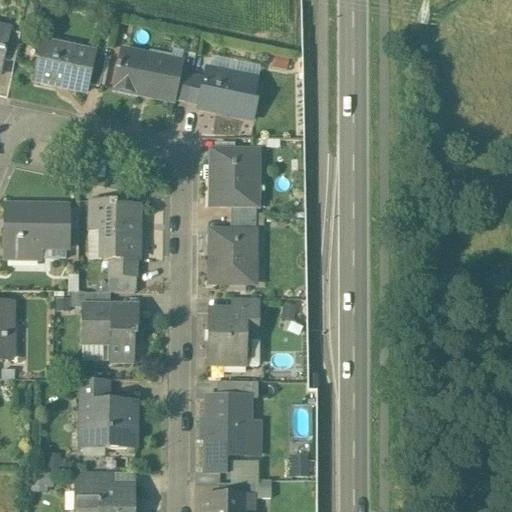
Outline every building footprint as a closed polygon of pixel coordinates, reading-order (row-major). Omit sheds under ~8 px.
[(20,35),(8,32),(2,61),(14,64),(20,35)] [(94,55),(42,44),(33,83),(85,94),(87,86),(94,55)] [(157,61),(121,53),(118,67),(116,66),(115,72),(117,72),(113,92),(134,97),(134,95),(172,103),(172,101),(178,75),(180,68),(157,63),(157,61)] [(105,57),(94,55),(87,86),(99,88),(105,57)] [(255,82),(204,71),(202,80),(197,106),(196,109),(251,121),(255,103),(251,102),(255,82)] [(178,75),(172,101),(185,103),(190,78),(178,75)] [(202,80),(190,78),(185,103),(197,106),(202,80)] [(257,154),(210,153),(209,210),(230,210),(255,210),(255,208),(246,208),(247,182),(256,182),(257,154)] [(115,204),(90,203),(90,233),(101,233),(101,261),(110,261),(135,262),(136,261),(137,208),(115,207),(115,204)] [(65,210),(16,209),(16,228),(6,228),(6,260),(36,261),(37,249),(65,250),(65,210)] [(255,210),(230,210),(230,220),(255,221),(255,210)] [(255,221),(230,220),(229,233),(255,233),(255,221)] [(229,233),(209,233),(208,286),(245,286),(246,259),(255,259),(255,233),(229,233)] [(135,262),(110,261),(109,295),(134,295),(135,262)] [(109,295),(63,294),(63,309),(81,310),(81,309),(109,309),(109,295)] [(258,301),(232,300),(231,312),(258,313),(258,301)] [(12,305),(0,304),(0,359),(11,360),(12,305)] [(109,309),(81,309),(81,310),(81,345),(110,345),(109,364),(133,364),(133,339),(136,339),(136,310),(109,309)] [(231,312),(208,312),(208,368),(245,368),(245,340),(257,340),(258,313),(231,312)] [(108,382),(80,382),(80,398),(107,398),(108,382)] [(257,384),(244,384),(244,399),(247,400),(257,400),(257,384)] [(107,398),(80,398),(80,444),(104,445),(104,452),(135,452),(136,405),(107,405),(107,398)] [(244,399),(207,399),(206,474),(227,474),(227,456),(247,456),(247,400),(244,399)] [(292,454),(291,475),(307,475),(308,455),(292,454)] [(112,475),(74,474),(74,492),(109,492),(109,488),(112,488),(112,475)] [(292,511),(293,482),(271,483),(271,511),(292,511)] [(323,511),(323,482),(293,482),(292,511),(323,511)] [(253,486),(217,486),(217,498),(245,498),(246,499),(252,499),(253,486)] [(112,488),(109,488),(109,492),(74,492),(73,511),(134,511),(134,488),(112,488)] [(217,498),(206,498),(205,511),(245,511),(246,499),(245,498),(217,498)]
